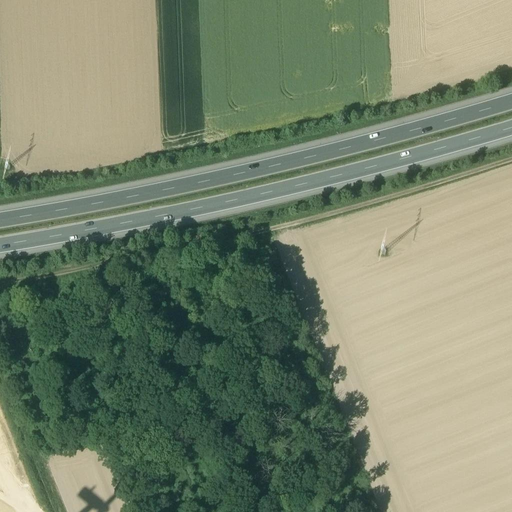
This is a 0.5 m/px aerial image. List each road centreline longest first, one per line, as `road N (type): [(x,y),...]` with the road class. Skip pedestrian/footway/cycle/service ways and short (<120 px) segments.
road 1 (track): [(0,286),(267,231),(511,160)]
road 2 (motorway): [(0,251),(99,236),(511,133)]
road 3 (motorway): [(511,107),(191,184),(0,220)]
